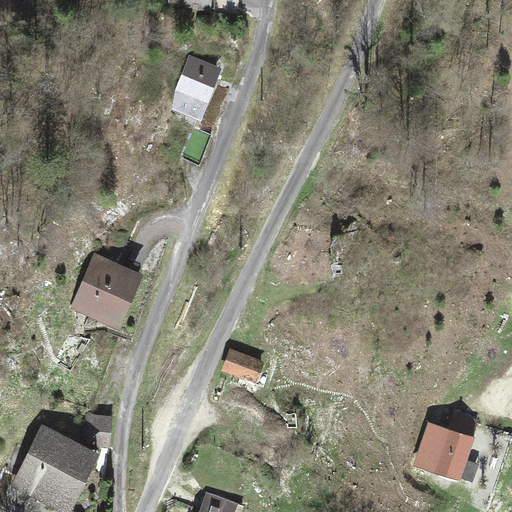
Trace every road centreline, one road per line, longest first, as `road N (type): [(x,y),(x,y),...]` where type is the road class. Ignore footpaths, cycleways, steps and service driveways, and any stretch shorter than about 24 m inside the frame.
road 1 (unclassified): [(379,0),(145,511)]
road 2 (unclassified): [(270,0),(246,98),(131,373),(116,511)]
